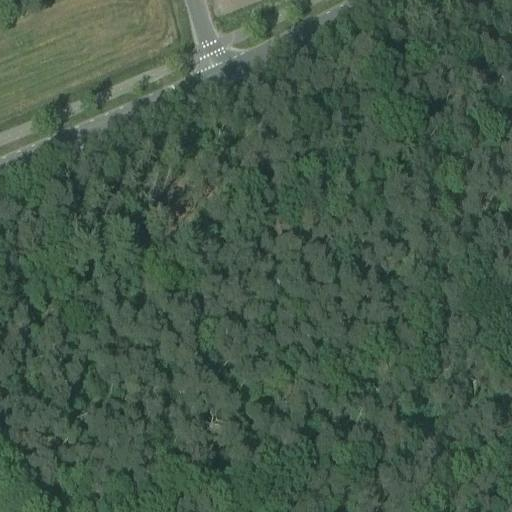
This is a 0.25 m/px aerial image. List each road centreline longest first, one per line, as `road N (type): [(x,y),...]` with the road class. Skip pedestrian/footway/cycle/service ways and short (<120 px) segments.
road 1 (tertiary): [(0,171),(216,78)]
road 2 (tertiary): [(216,78),(377,0)]
